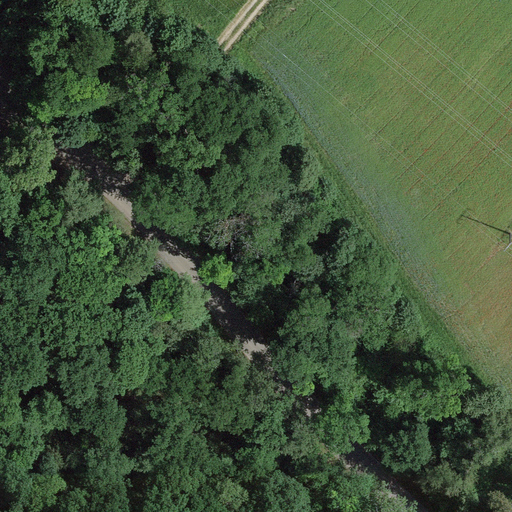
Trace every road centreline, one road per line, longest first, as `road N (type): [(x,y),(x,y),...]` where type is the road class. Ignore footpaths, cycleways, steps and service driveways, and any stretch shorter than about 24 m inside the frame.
road 1 (tertiary): [(407,511),(335,439),(170,231),(0,80)]
road 2 (track): [(279,0),(122,186)]
